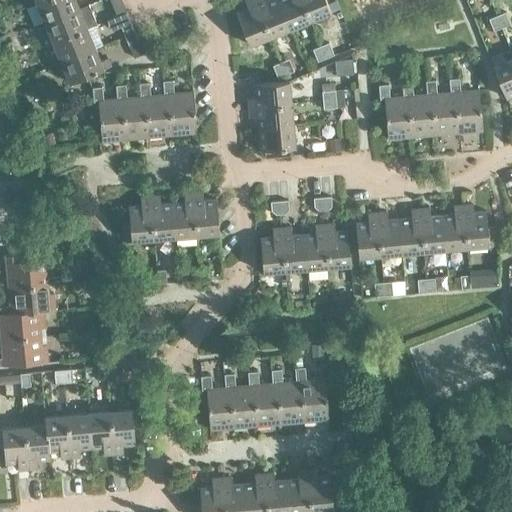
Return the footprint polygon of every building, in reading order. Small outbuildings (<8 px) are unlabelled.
[(80,8),(76,0),(41,0),(37,2),(45,22),(80,8)] [(236,12),(249,44),(270,36),(255,0),(245,0),(248,8),(236,12)] [(255,0),(270,36),(290,28),(278,0),(266,0),(255,0)] [(278,0),(290,28),(310,20),(302,0),(278,0)] [(302,0),(310,20),(331,12),(326,0),(302,0)] [(89,4),(80,8),(45,22),(53,42),(88,28),(97,24),(89,4)] [(496,15),(501,28),(510,24),(504,12),(496,15)] [(501,28),(496,15),(488,18),(493,31),(501,28)] [(125,36),(135,32),(131,23),(121,27),(125,36)] [(61,62),(96,48),(88,28),(53,42),(61,62)] [(135,32),(125,36),(129,46),(139,42),(135,32)] [(321,46),(326,58),(334,55),(329,42),(321,46)] [(326,58),(321,46),(312,49),(317,62),(326,58)] [(104,69),(104,68),(96,48),(61,62),(69,83),(104,69)] [(505,97),(506,97),(511,94),(511,57),(492,65),(505,97)] [(280,62),(285,74),(294,71),(289,59),(280,62)] [(285,74),(280,62),(273,65),(278,78),(285,74)] [(455,92),(458,133),(482,131),(479,90),(460,91),(459,78),(449,79),(450,92),(455,92)] [(196,132),(193,91),(173,93),(172,80),(163,81),(164,94),(169,93),(172,134),(196,132)] [(248,107),(291,103),(289,80),(254,84),(255,96),(248,97),(248,107)] [(427,94),(431,94),(435,135),(458,133),(455,92),(450,92),(436,93),(435,80),(426,81),(427,94)] [(145,96),(149,136),(172,134),(169,93),(164,94),(150,95),(149,82),(139,83),(140,96),(145,96)] [(404,96),(408,96),(411,137),(435,135),(431,94),(427,94),(413,95),(412,83),(402,83),(404,96)] [(122,98),(125,139),(149,136),(145,96),(140,96),(126,97),(125,84),(116,85),(117,98),(122,98)] [(384,99),(387,139),(411,137),(408,96),(404,96),(389,98),(388,85),(378,86),(379,99),(384,99)] [(93,102),(94,101),(98,101),(101,141),(125,139),(122,98),(117,98),(103,100),(102,87),(92,87),(93,102)] [(335,90),(321,91),(322,100),(336,99),(335,90)] [(336,99),(322,100),(323,109),(336,107),(336,99)] [(258,128),(293,124),(291,103),(248,107),(249,116),(257,116),(258,128)] [(293,124),(258,128),(260,150),(264,149),(265,157),(291,155),(290,147),(295,147),(293,124)] [(341,150),(340,138),(329,139),(331,151),(341,150)] [(219,233),(217,198),(204,199),(204,191),(194,192),(197,234),(219,233)] [(197,234),(194,192),(184,193),(185,201),(173,202),(175,236),(197,234)] [(154,238),(150,195),(141,196),(142,204),(129,205),(130,221),(122,222),(123,240),(154,238)] [(175,236),(173,202),(161,202),(161,195),(150,195),(154,238),(175,236)] [(332,205),(331,196),(322,197),(323,210),(328,210),(332,205)] [(323,210),(322,197),(313,197),(314,207),(318,211),(323,210)] [(280,214),(279,200),(270,201),(271,210),(275,214),(280,214)] [(289,209),(288,200),(279,200),(280,214),(285,213),(289,209)] [(442,214),(445,249),(467,247),(463,204),(453,205),(454,213),(442,214)] [(463,204),(467,247),(497,244),(495,226),(487,227),(486,210),(473,211),(473,204),(463,204)] [(420,208),(423,251),(445,249),(442,214),(430,215),(430,207),(420,208)] [(399,218),(402,253),(423,251),(420,208),(410,209),(411,217),(399,218)] [(376,212),(380,254),(402,253),(399,218),(387,219),(386,211),(376,212)] [(355,222),(358,256),(380,254),(376,212),(367,213),(368,221),(355,222)] [(350,264),(347,230),(335,231),(334,223),(325,224),(328,266),(350,264)] [(304,233),(306,268),(328,266),(325,224),(315,225),(315,232),(304,233)] [(260,237),(263,272),(285,270),(281,227),(272,228),(272,236),(260,237)] [(281,227),(285,270),(306,268),(304,233),(292,234),(291,227),(281,227)] [(11,288),(48,285),(48,276),(52,276),(51,258),(19,261),(18,254),(6,255),(8,277),(10,276),(11,288)] [(201,280),(200,266),(191,267),(192,280),(201,280)] [(200,266),(201,280),(210,279),(209,266),(200,266)] [(157,270),(158,283),(167,282),(166,269),(157,270)] [(469,275),(470,287),(470,288),(479,287),(478,274),(469,275)] [(460,275),(461,288),(461,289),(470,288),(470,287),(469,275),(460,275)] [(427,292),(426,278),(417,279),(418,292),(427,292)] [(426,278),(427,292),(436,291),(434,278),(426,278)] [(383,282),(384,295),(393,295),(391,281),(383,282)] [(384,295),(383,282),(374,283),(375,296),(384,295)] [(0,306),(0,314),(43,311),(55,310),(54,292),(49,293),(48,285),(11,288),(12,299),(10,299),(10,306),(0,306)] [(4,339),(41,336),(40,328),(45,327),(43,311),(0,314),(0,327),(0,328),(3,328),(4,339)] [(0,357),(0,365),(48,361),(46,343),(42,344),(41,336),(4,339),(5,350),(2,351),(3,357),(0,357)] [(108,379),(107,365),(97,366),(99,380),(108,379)] [(107,365),(108,379),(116,378),(115,365),(107,365)] [(329,419),(325,378),(306,380),(304,367),(296,367),(297,380),(301,380),(305,421),(329,419)] [(65,382),(64,369),(54,370),(55,383),(65,382)] [(305,421),(301,380),(297,380),(282,382),(281,369),(272,370),(273,382),(278,382),(281,423),(305,421)] [(278,382),(273,382),(259,384),(258,371),(248,372),(249,384),(254,384),(258,425),(281,423),(278,382)] [(21,387),(30,386),(29,372),(20,373),(21,382),(21,387)] [(0,384),(21,382),(20,373),(0,374),(0,384)] [(254,384),(249,384),(235,386),(234,373),(225,374),(226,386),(231,386),(234,427),(258,425),(254,384)] [(201,376),(203,382),(202,390),(207,389),(210,429),(234,427),(231,386),(226,386),(211,388),(210,375),(201,376)] [(111,410),(115,452),(124,451),(123,443),(136,442),(133,408),(111,410)] [(90,412),(93,446),(104,445),(104,453),(115,452),(111,410),(90,412)] [(93,446),(90,412),(68,414),(72,456),(81,455),(80,447),(93,446)] [(47,423),(50,450),(60,449),(61,457),(72,456),(68,414),(45,416),(45,423),(47,423)] [(47,423),(45,423),(25,425),(29,468),(38,467),(38,459),(50,458),(50,450),(47,423)] [(29,468),(25,425),(0,427),(0,445),(4,446),(5,462),(18,461),(19,469),(29,468)] [(415,480),(427,476),(421,455),(409,459),(415,480)] [(286,479),(289,511),(309,511),(311,511),(307,469),(297,470),(298,478),(286,479)] [(311,511),(316,511),(341,509),(340,491),(331,491),(330,475),(317,476),(317,469),(307,469),(311,511)] [(289,511),(286,479),(274,480),(274,472),(264,473),(267,511),(289,511)] [(243,483),(245,511),(267,511),(264,473),(254,474),(255,482),(243,483)] [(245,511),(243,483),(231,484),(231,476),(221,477),(223,511),(245,511)] [(193,503),(193,511),(223,511),(221,477),(211,478),(212,485),(199,487),(201,503),(193,503)]
